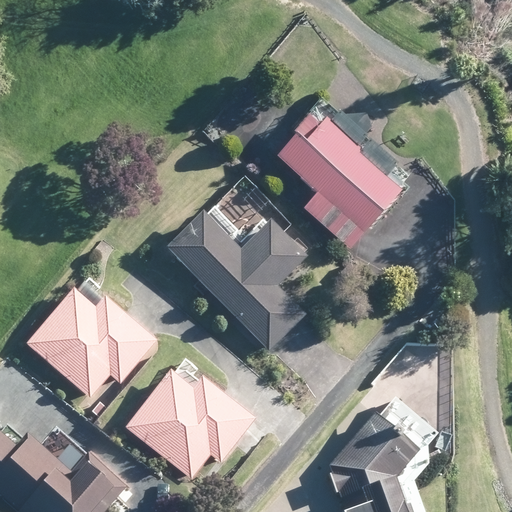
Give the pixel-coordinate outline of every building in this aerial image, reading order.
[(349,249),(401,191),(356,152),(359,149),(325,120),(320,126),(307,116),(293,133),(296,135),(276,158),(317,193),(303,209),(349,249)] [(274,347),(302,318),(305,315),(276,285),(305,257),(269,221),(240,250),(203,213),(166,249),(269,352),(274,347)] [(151,337),(124,314),(105,297),(95,308),(73,290),(26,344),(85,395),(89,398),(109,375),(120,384),(156,342),(151,337)] [(192,390),(173,374),(170,371),(125,428),(191,480),(210,455),(217,460),(220,463),(235,444),(255,419),(202,377),(192,390)] [(409,511),(407,506),(403,507),(401,503),(397,504),(396,501),(400,500),(397,488),(390,490),(389,483),(391,483),(389,478),(411,451),(375,420),(343,458),(339,455),(329,465),(332,474),(335,473),(336,476),(330,477),(335,491),(338,490),(342,504),(346,503),(348,509),(346,511),(409,511)] [(16,448),(0,434),(0,494),(19,511),(18,511),(103,511),(118,495),(125,487),(88,454),(70,474),(26,436),(16,448)]
